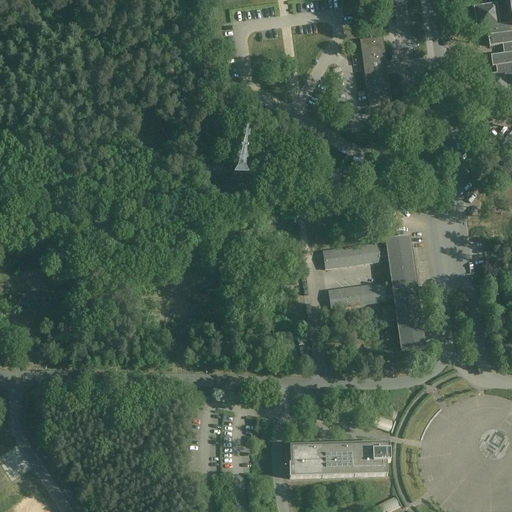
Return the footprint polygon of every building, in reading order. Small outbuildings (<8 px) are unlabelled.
[(511,0),(508,0),(511,24),(499,26),(496,5),(474,8),(477,30),(491,28),(492,36),(488,36),(489,47),(503,45),(504,55),(491,56),(492,67),(496,67),(497,75),(484,77),(487,99),(509,95),(508,87),(511,86),(511,0)] [(383,62),(383,61),(380,42),(372,43),(372,40),(360,42),(363,65),(364,65),(365,70),(367,71),(370,92),(367,92),(368,106),(391,103),(387,68),(385,68),(385,64),(383,62)] [(339,171),(329,172),(331,190),(341,188),(339,171)] [(360,179),(355,179),(345,180),(346,188),(360,186),(360,179)] [(323,252),(322,252),(323,255),(325,270),(333,269),(337,269),(339,268),(341,268),(349,267),(356,266),(357,266),(364,265),(365,265),(372,263),(372,264),(373,264),(373,263),(380,262),(380,263),(381,263),(381,262),(388,261),(389,265),(390,273),(391,281),(392,286),(392,289),(384,290),(384,285),(383,285),(376,286),(375,286),(376,286),(368,287),(360,288),(352,289),(352,290),(344,291),(344,290),(344,291),(336,292),(328,293),(331,311),(331,310),(338,309),(338,310),(339,310),(339,309),(346,308),(346,309),(347,308),(354,307),(355,307),(362,306),(363,306),(370,305),(371,305),(370,305),(378,304),(386,303),(386,302),(387,302),(387,300),(386,300),(386,298),(387,298),(388,300),(392,300),(391,297),(393,297),(394,304),(394,305),(395,307),(387,308),(381,309),(382,313),(384,327),(384,328),(385,328),(390,327),(389,322),(390,322),(394,321),(397,321),(398,328),(398,329),(399,336),(399,337),(399,336),(399,338),(396,339),(395,339),(394,330),(364,334),(365,342),(366,346),(368,359),(397,355),(396,343),(397,343),(400,342),(400,344),(401,352),(401,353),(425,349),(424,349),(423,341),(424,341),(423,341),(423,339),(426,339),(427,338),(426,334),(425,335),(423,335),(422,333),(423,333),(422,333),(421,325),(420,317),(419,309),(418,302),(418,301),(417,294),(419,293),(417,293),(416,293),(412,294),(405,247),(409,246),(410,246),(412,246),(410,246),(409,238),(410,238),(409,237),(404,238),(385,241),(385,242),(385,241),(385,242),(386,242),(387,249),(379,250),(378,244),(378,245),(370,246),(362,247),(354,248),(346,249),(339,250),(338,250),(331,251),(330,251),(323,253),(323,252)] [(376,417),(374,424),(373,427),(391,434),(395,423),(376,417)] [(383,446),(383,445),(378,446),(378,449),(373,449),(373,446),(351,447),(350,446),(346,446),(346,450),(340,450),(340,447),(318,448),(318,447),(313,447),(313,451),(308,451),(308,448),(291,449),(291,465),(289,465),(289,480),(387,477),(387,463),(390,463),(390,451),(389,451),(389,446),(383,446)] [(378,506),(381,511),(391,511),(401,507),(401,508),(401,507),(396,497),(378,506)]
